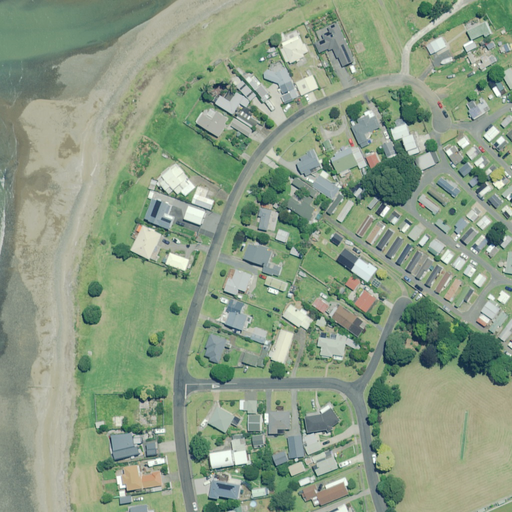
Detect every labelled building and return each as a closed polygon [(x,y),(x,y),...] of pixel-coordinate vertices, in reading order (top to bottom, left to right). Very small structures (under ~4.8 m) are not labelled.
[(356,60),(338,21),(317,31),(321,40),(316,43),(321,52),(329,49),(329,50),(334,48),(338,57),(340,56),(345,66),(356,60)] [(492,34),(487,22),(468,31),(472,40),(485,34),(486,37),(492,34)] [(297,60),(298,62),(301,60),(301,58),(305,56),(305,54),(310,51),(305,43),(304,44),(299,35),(288,41),(289,44),(280,49),(287,62),(290,61),(291,63),(297,60)] [(447,46),(442,36),(430,42),(436,52),(447,46)] [(477,47),(474,42),(465,47),(468,52),(477,47)] [(277,72),(268,70),(264,74),(266,79),(279,82),(284,93),(289,91),(293,99),(300,96),(286,68),(277,72)] [(511,89),(511,71),(510,68),(502,73),(511,89)] [(319,88),(313,75),(297,82),(302,95),(319,88)] [(508,92),(499,78),(491,83),(499,98),(508,92)] [(251,101),(237,92),(231,102),(221,95),(216,103),(234,114),(241,103),(247,107),(251,101)] [(491,109),(484,100),(480,102),(481,103),(477,106),(473,100),(467,104),(471,110),(469,111),(474,120),(491,109)] [(253,114),(243,107),(232,125),(249,136),(259,122),(251,117),(253,114)] [(229,119),(217,111),(212,120),(202,114),(197,122),(219,137),(227,125),(226,124),(229,119)] [(370,144),(368,140),(372,131),(382,127),(374,111),(359,119),(361,122),(353,126),(363,148),(370,144)] [(511,120),(511,117),(510,115),(501,124),(505,128),(511,120)] [(405,118),(396,121),(398,127),(392,129),(396,140),(411,134),(405,118)] [(501,132),(494,126),(484,135),(491,142),(501,132)] [(421,152),(415,134),(404,138),(410,156),(421,152)] [(472,143),(466,136),(458,142),(463,149),(472,143)] [(508,143),(502,136),(494,144),(500,151),(508,143)] [(220,151),(197,137),(187,153),(210,167),(220,151)] [(334,149),(330,139),(323,142),(328,152),(334,149)] [(399,158),(393,141),(383,145),(390,162),(399,158)] [(464,159),(455,146),(446,151),(456,165),(464,159)] [(481,153),(475,146),(467,153),(472,160),(481,153)] [(368,166),(359,147),(353,150),(351,147),(338,153),(339,155),(331,158),(339,175),(350,170),(350,169),(359,165),(360,169),(368,166)] [(297,163),(301,172),(305,171),(307,175),(323,168),(315,150),(302,156),(304,160),(297,163)] [(381,164),(377,153),(367,157),(372,168),(381,164)] [(436,164),(431,153),(418,159),(424,170),(436,164)] [(489,163),(482,156),(475,162),(482,169),(489,163)] [(186,173),(178,163),(163,175),(164,176),(159,181),(170,194),(175,189),(178,193),(182,191),(186,196),(197,187),(185,173),(186,173)] [(473,170),(467,163),(459,170),(465,177),(473,170)] [(341,187),(320,175),(313,188),(296,178),(292,184),(317,198),(321,192),(334,199),(341,187)] [(454,187),(442,177),(438,182),(456,196),(461,190),(455,186),(454,187)] [(506,184),(502,178),(495,184),(499,189),(506,184)] [(492,188),(487,181),(477,190),(482,197),(492,188)] [(369,190),(363,185),(354,195),(361,200),(369,190)] [(209,190),(199,186),(193,203),(212,210),(215,201),(206,197),(209,190)] [(503,194),(509,200),(511,197),(511,187),(511,186),(503,194)] [(304,199),(294,193),(286,207),(310,220),(317,208),(311,205),(315,200),(306,195),(304,199)] [(328,211),(333,214),(345,196),(339,193),(328,211)] [(440,209),(423,195),(418,200),(436,214),(440,209)] [(504,201),(498,195),(490,203),(493,206),(496,203),(498,206),(504,201)] [(174,204),(152,197),(145,219),(172,228),(176,216),(171,215),(174,204)] [(355,204),(348,200),(336,218),(342,222),(355,204)] [(266,209),(262,208),(260,215),(262,216),(259,228),(268,230),(274,205),(267,203),(266,209)] [(390,209),(383,203),(380,207),(377,205),(374,209),(385,217),(390,209)] [(511,215),(511,210),(507,205),(502,210),(509,218),(511,215)] [(365,212),(359,207),(347,225),(353,229),(365,212)] [(394,209),(387,218),(395,225),(402,216),(394,209)] [(479,215),(472,209),(467,216),(474,221),(479,215)] [(375,219),(368,214),(356,232),(363,237),(375,219)] [(492,222),(486,215),(477,224),(483,230),(492,222)] [(451,228),(440,218),(435,223),(447,233),(451,228)] [(468,224),(462,218),(453,228),(459,234),(468,224)] [(411,226),(404,220),(398,227),(405,233),(411,226)] [(385,226),(378,221),(366,240),(373,244),(385,226)] [(202,229),(184,222),(180,231),(198,239),(200,234),(202,229)] [(132,250),(157,262),(160,256),(158,255),(162,247),(158,245),(163,234),(144,225),(132,250)] [(424,230),(417,225),(409,235),(416,241),(424,230)] [(479,232),(473,226),(467,232),(470,234),(468,236),(472,240),(479,232)] [(394,232),(387,227),(374,246),(381,251),(394,232)] [(290,233),(280,229),(276,238),(286,242),(290,233)] [(344,239),(336,232),(330,239),(339,245),(344,239)] [(430,238),(426,235),(420,243),(424,246),(430,238)] [(489,241),(482,235),(475,243),(482,249),(489,241)] [(405,240),(398,236),(386,254),(393,259),(405,240)] [(511,241),(511,240),(509,238),(502,245),(505,248),(511,241)] [(445,246),(435,239),(428,250),(438,256),(445,246)] [(274,250),(249,242),(243,258),(264,265),(263,270),(279,276),(282,267),(269,262),(274,250)] [(413,247),(408,243),(396,261),(401,265),(413,247)] [(499,250),(492,243),(486,250),(493,257),(499,250)] [(307,252),(294,247),(291,253),(304,259),(307,252)] [(369,265),(346,247),(338,259),(368,282),(378,269),(370,263),(369,265)] [(424,254),(417,250),(405,269),(412,273),(424,254)] [(190,259),(171,252),(167,264),(186,270),(190,259)] [(454,255),(451,253),(445,260),(449,263),(454,255)] [(426,257),(415,275),(422,280),(434,262),(426,257)] [(466,262),(459,257),(453,265),(460,270),(466,262)] [(443,267),(437,264),(426,283),(431,287),(443,267)] [(471,277),(477,270),(473,267),(474,266),(471,264),(464,272),(471,277)] [(253,275),(237,269),(233,279),(227,277),(222,289),(238,295),(240,289),(247,291),(253,275)] [(454,276),(446,271),(435,289),(441,293),(445,286),(446,287),(454,276)] [(481,287),(486,280),(483,278),(484,276),(480,273),(474,281),(481,287)] [(288,283),(268,276),(265,283),(285,290),(288,283)] [(361,282),(352,276),(346,285),(354,291),(361,282)] [(462,282),(457,279),(445,297),(450,300),(462,282)] [(465,299),(469,301),(475,291),(470,287),(469,289),(465,286),(455,302),(461,306),(465,299)] [(377,299),(365,290),(355,304),(367,312),(377,299)] [(511,297),(503,290),(500,294),(501,295),(498,299),(505,304),(511,297)] [(226,324),(244,330),(247,322),(251,324),(253,317),(243,313),(246,304),(231,298),(227,309),(231,310),(226,324)] [(329,306),(317,298),(313,305),(325,313),(329,306)] [(500,309),(489,301),(482,311),(493,319),(500,309)] [(298,309),(291,304),(283,315),(300,327),(301,325),(308,329),(314,320),(307,315),(308,313),(302,308),(300,312),(297,311),(298,309)] [(341,305),(339,308),(336,306),(330,316),(360,336),(368,324),(341,305)] [(509,316),(503,312),(490,329),(494,333),(500,325),(501,326),(509,316)] [(328,320),(320,317),(316,324),(324,328),(328,320)] [(511,332),(511,319),(505,328),(504,327),(497,335),(505,341),(511,332)] [(268,331),(256,327),(251,339),(263,343),(268,331)] [(295,333),(282,329),(274,352),(271,351),(269,358),(285,363),(295,333)] [(321,355),(343,361),(348,336),(333,332),(332,339),(327,338),(328,333),(322,331),(318,345),(323,347),(321,355)] [(228,339),(211,333),(206,347),(208,347),(205,355),(211,357),(210,360),(220,363),(228,339)] [(364,346),(350,338),(347,344),(361,352),(364,346)] [(263,368),(269,350),(263,348),(260,357),(246,353),(243,362),(263,368)] [(258,401),(240,400),(240,409),(249,410),(249,412),(257,413),(258,401)] [(157,425),(157,402),(148,402),(148,404),(138,404),(138,419),(141,419),(141,425),(157,425)] [(235,416),(218,406),(209,423),(226,432),(232,422),(238,426),(239,419),(234,417),(235,416)] [(328,429),(330,433),(336,430),(335,427),(342,421),(333,408),(324,414),(305,417),(308,433),(328,429)] [(291,429),(290,412),(267,412),(267,423),(269,423),(269,434),(278,433),(278,431),(286,431),(286,429),(291,429)] [(262,431),(262,415),(249,415),(249,431),(262,431)] [(123,416),(114,416),(114,426),(122,426),(123,416)] [(116,459),(141,454),(140,453),(143,452),(142,448),(139,448),(138,443),(143,443),(142,437),(134,438),(133,432),(111,436),(116,459)] [(321,450),(315,433),(305,437),(306,441),(304,442),(309,455),(321,450)] [(265,445),(264,434),(253,435),(253,445),(265,445)] [(305,456),(302,435),(288,437),(292,458),(305,456)] [(251,460),(249,461),(245,438),(232,440),(233,447),(233,450),(211,453),(213,468),(238,464),(238,465),(248,463),(248,465),(252,464),(251,460)] [(158,454),(156,443),(148,444),(149,455),(158,454)] [(339,468),(332,450),(312,457),(319,476),(339,468)] [(125,474),(122,474),(123,484),(125,484),(126,491),(156,486),(154,474),(142,476),(139,461),(130,463),(131,467),(124,468),(125,474)] [(306,471),(302,462),(289,467),(293,476),(306,471)] [(315,507),(322,504),(323,505),(350,494),(346,486),(349,484),(346,477),(326,485),(327,489),(319,493),(316,485),(303,490),(307,501),(312,499),(315,507)] [(242,485),(213,480),(210,497),(220,499),(221,496),(240,499),(242,485)] [(274,494),(273,487),(252,490),(253,497),(274,494)] [(133,502),(132,496),(113,500),(114,506),(133,502)]
